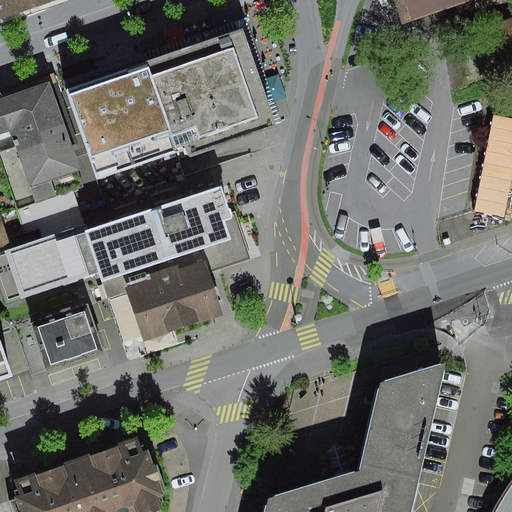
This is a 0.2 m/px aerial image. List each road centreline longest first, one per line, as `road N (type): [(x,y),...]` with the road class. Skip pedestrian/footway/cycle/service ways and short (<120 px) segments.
road 1 (tertiary): [(0,435),(261,351)]
road 2 (residential): [(303,0),(316,70),(287,197),(291,228)]
road 3 (residential): [(170,0),(0,59)]
road 4 (residential): [(261,351),(232,412),(210,511)]
road 5 (tertiary): [(261,351),(400,306)]
road 6 (residential): [(291,228),(305,253),(344,285),(400,306)]
road 7 (residential): [(291,228),(283,293),(261,351)]
